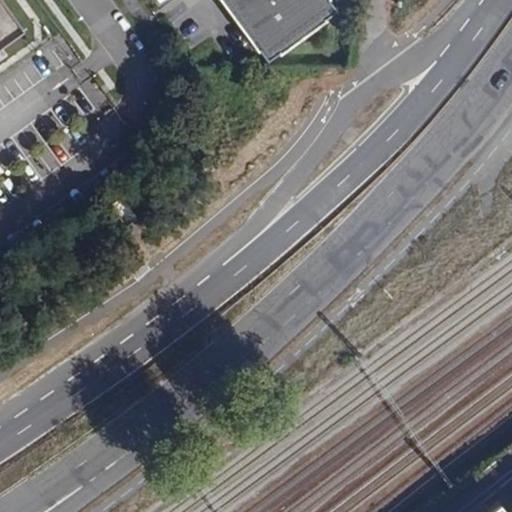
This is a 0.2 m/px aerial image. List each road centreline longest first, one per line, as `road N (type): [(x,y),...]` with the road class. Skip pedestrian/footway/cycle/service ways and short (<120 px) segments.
road 1 (primary): [(504,0),(414,112),(307,215),(232,280),(0,439)]
road 2 (primary): [(221,364),(418,177),(511,63)]
road 3 (primary): [(6,511),(221,364)]
road 4 (primary): [(61,511),(144,453),(221,364)]
